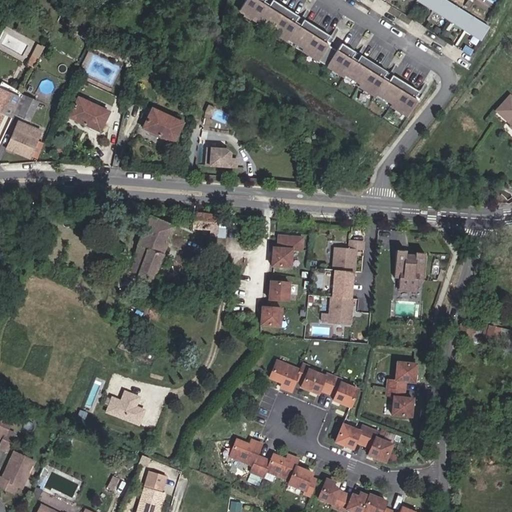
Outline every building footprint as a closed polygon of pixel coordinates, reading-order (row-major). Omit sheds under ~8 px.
[(262,4),(264,0),(245,0),(239,11),(256,21),(257,19),(271,28),(270,31),(287,41),(288,39),(303,48),(301,50),(344,77),(345,75),(360,84),(358,86),(375,97),(376,95),(391,104),(390,106),(406,117),(416,102),(413,100),(417,92),(391,76),(387,83),(381,80),(386,72),(360,56),(355,63),(350,60),(355,53),(341,44),(336,51),(325,44),(329,36),(303,20),(299,27),(293,24),(298,17),(272,0),(267,8),(262,4)] [(417,0),(480,40),(488,28),(443,0),(417,0)] [(303,20),(298,17),(293,24),(299,27),(303,20)] [(360,56),(355,53),(350,60),(355,63),(360,56)] [(27,66),(33,69),(38,59),(32,55),(27,66)] [(391,76),(386,72),(381,80),(387,83),(391,76)] [(17,91),(14,89),(8,86),(0,85),(0,121),(4,113),(13,117),(22,97),(22,96),(20,94),(19,93),(17,91)] [(39,102),(25,96),(16,116),(30,122),(39,102)] [(511,98),(509,96),(496,111),(511,125),(510,127),(511,128),(511,98)] [(100,131),(109,112),(79,98),(70,117),(100,131)] [(233,132),(237,112),(208,106),(204,126),(233,132)] [(174,142),(183,123),(153,109),(144,128),(174,142)] [(21,172),(31,171),(36,162),(37,158),(36,157),(43,141),(38,138),(41,131),(19,122),(8,149),(27,157),(21,172)] [(225,153),(219,148),(202,147),(201,164),(231,167),(232,159),(225,158),(225,153)] [(217,230),(218,215),(195,214),(195,228),(217,230)] [(150,218),(127,273),(150,282),(173,227),(150,218)] [(293,250),(303,251),(304,239),(280,237),(279,248),(274,248),(273,266),(292,268),(293,250)] [(357,249),(365,250),(365,242),(350,241),(349,248),(357,249)] [(357,249),(349,248),(336,247),(334,270),(336,270),(333,297),(332,296),(330,314),(323,314),(322,321),(329,322),(329,323),(351,325),(353,298),(352,298),(354,272),(355,272),(357,249)] [(419,281),(424,281),(426,255),(417,254),(416,260),(407,259),(407,252),(398,251),(396,279),(401,279),(400,292),(418,293),(419,281)] [(270,299),(289,301),(290,283),(272,281),(270,299)] [(262,325),(281,326),(282,308),(263,307),(262,325)] [(478,342),(479,334),(479,326),(461,324),(460,339),(472,340),(472,342),(478,342)] [(489,326),(479,324),(479,326),(479,334),(487,336),(489,326)] [(499,338),(500,329),(489,326),(487,336),(486,343),(497,345),(499,338)] [(511,330),(500,328),(500,329),(499,338),(510,340),(511,330)] [(350,408),(357,390),(341,384),(342,381),(325,374),(324,377),(308,370),(309,368),(302,365),(299,371),(276,362),(269,379),(283,384),(281,388),(291,392),(296,381),(303,384),(301,388),(318,395),(319,391),(335,397),(333,401),(350,408)] [(412,399),(403,399),(405,382),(414,383),(416,365),(397,363),(395,381),(388,380),(386,397),(393,398),(392,416),(411,418),(412,399)] [(125,391),(121,400),(112,397),(106,411),(138,424),(144,410),(135,406),(139,397),(125,391)] [(16,432),(8,428),(13,417),(0,410),(0,435),(3,437),(0,444),(0,445),(8,449),(16,432)] [(384,462),(391,445),(375,438),(378,431),(361,425),(359,432),(342,425),(335,443),(352,450),(355,441),(371,447),(367,456),(384,462)] [(270,462),(257,457),(262,445),(251,441),(249,446),(236,441),(230,457),(252,467),(250,473),(264,478),(267,472),(290,481),(288,485),(305,492),(303,494),(311,497),(317,481),(310,478),(312,474),(295,467),(298,460),(288,456),(286,461),(273,455),(270,462)] [(18,483),(23,486),(35,459),(15,450),(6,468),(9,469),(8,471),(5,470),(3,476),(1,475),(0,476),(0,484),(14,491),(18,483)] [(146,465),(149,458),(141,455),(139,458),(137,463),(143,466),(146,465)] [(159,511),(165,492),(161,491),(166,475),(162,474),(149,470),(136,511),(159,511)] [(111,490),(116,479),(110,476),(105,488),(111,490)] [(394,511),(384,508),(386,502),(369,495),(369,497),(360,494),(359,498),(352,495),(352,497),(338,492),(339,490),(333,487),(334,483),(326,480),(318,499),(332,505),(331,507),(343,511),(346,511),(347,510),(350,511),(411,511),(401,508),(399,511),(394,511)]
